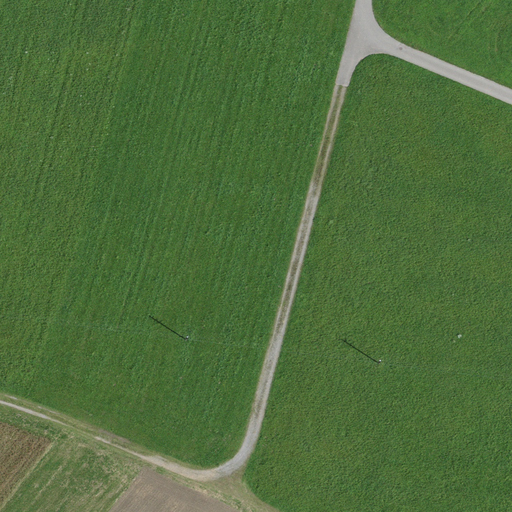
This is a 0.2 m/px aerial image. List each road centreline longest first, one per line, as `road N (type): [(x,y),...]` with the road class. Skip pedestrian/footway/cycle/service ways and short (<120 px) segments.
road 1 (track): [(360,0),(251,439),(229,468)]
road 2 (track): [(0,398),(192,474),(229,468)]
road 3 (track): [(354,23),(511,93)]
